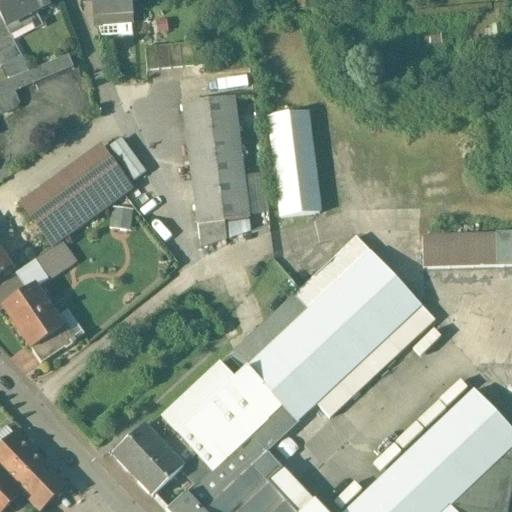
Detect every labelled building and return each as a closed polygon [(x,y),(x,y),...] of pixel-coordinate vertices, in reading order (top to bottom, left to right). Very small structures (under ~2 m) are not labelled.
[(44,0),(0,0),(0,18),(6,28),(48,6),(44,0)] [(92,0),(93,2),(95,27),(131,24),(129,0),(92,0)] [(6,28),(0,18),(0,42),(10,37),(6,28)] [(10,37),(0,42),(0,68),(21,57),(10,37)] [(203,44),(144,49),(147,72),(205,67),(203,44)] [(68,56),(0,84),(0,98),(73,68),(68,56)] [(233,99),(182,106),(200,250),(249,233),(233,99)] [(300,114),(267,118),(280,219),(312,215),(300,114)] [(51,166),(13,194),(53,249),(58,245),(126,196),(107,168),(72,194),(51,166)] [(511,234),(495,235),(495,236),(422,238),(423,270),(511,267),(511,234)] [(300,452),(284,466),(281,463),(277,467),(265,453),(316,405),(329,419),(396,356),(383,342),(419,308),(370,255),(370,254),(356,239),(333,260),(317,243),(296,262),(313,279),(148,434),(182,470),(181,471),(195,486),(185,495),(200,511),(452,511),(449,508),(510,451),(511,448),(511,432),(473,392),(462,403),(439,379),(417,400),(424,408),(337,491),(300,452)] [(53,249),(34,263),(48,283),(73,266),(58,245),(53,249)] [(0,258),(0,275),(2,274),(3,275),(9,271),(0,258)] [(34,286),(2,308),(31,350),(62,329),(34,286)] [(62,329),(31,350),(41,365),(64,349),(65,351),(75,344),(74,342),(72,344),(62,329)] [(133,332),(102,357),(131,388),(127,393),(135,401),(135,402),(149,389),(140,380),(152,369),(140,356),(147,349),(133,332)] [(105,384),(73,414),(96,439),(129,408),(129,407),(135,401),(127,393),(118,383),(111,390),(105,384)] [(148,434),(143,428),(113,457),(152,498),(181,471),(182,470),(148,434)] [(63,487),(22,443),(0,463),(0,471),(21,494),(38,511),(63,487)] [(511,452),(510,451),(449,508),(452,511),(505,511),(511,476),(511,452)] [(0,471),(0,511),(1,511),(21,494),(0,471)] [(200,511),(185,495),(167,511),(200,511)]
